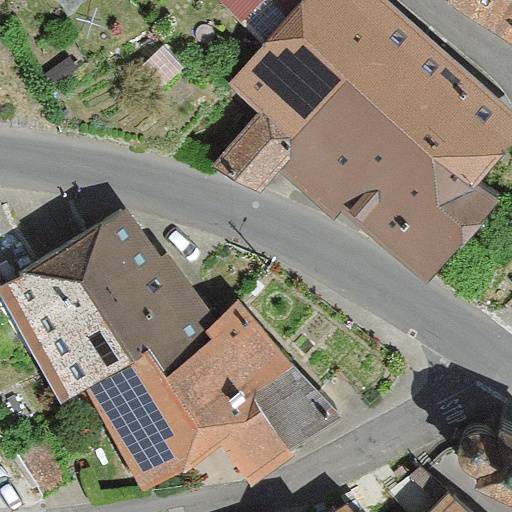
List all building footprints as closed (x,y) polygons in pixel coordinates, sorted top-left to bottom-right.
[(228,0),(266,46),(309,0),(228,0)] [(511,132),(511,115),(381,0),(309,0),(266,46),(232,83),(263,110),(303,140),(361,75),(476,173),(511,132)] [(511,0),(466,0),(511,30),(511,0)] [(497,195),(476,173),(361,75),(303,140),(263,110),(219,158),(260,184),(281,160),(334,214),(344,204),(426,272),(497,195)] [(86,380),(216,317),(118,207),(0,284),(0,287),(60,395),(86,380)] [(216,317),(86,380),(144,482),(221,432),(247,468),(345,420),(238,300),(216,317)] [(474,460),(480,462),(476,471),(511,486),(511,417),(502,413),(498,423),(492,420),(485,418),(477,418),(472,420),(466,426),(462,434),(461,444),(463,451),(469,457),(474,460)] [(407,474),(436,503),(451,511),(511,511),(511,486),(476,471),(480,462),(474,460),(469,457),(463,451),(461,444),(407,474)] [(359,511),(345,496),(321,511),(359,511)] [(426,511),(451,511),(436,503),(426,511)]
